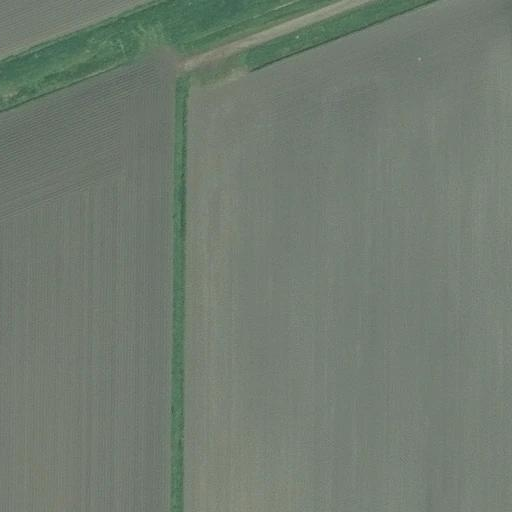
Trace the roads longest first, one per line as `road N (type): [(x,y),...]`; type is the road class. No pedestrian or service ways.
road 1 (track): [(0,92),(244,0)]
road 2 (track): [(364,0),(188,67)]
